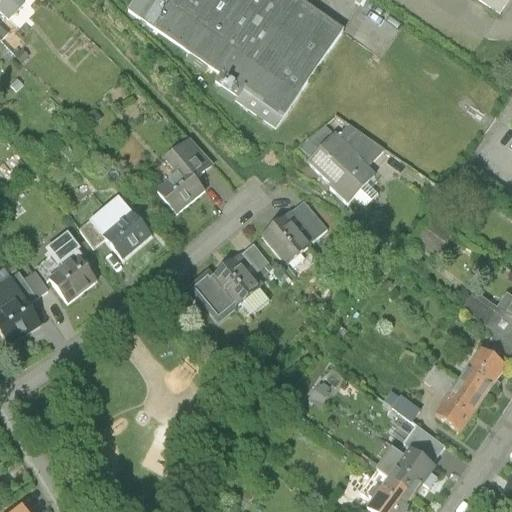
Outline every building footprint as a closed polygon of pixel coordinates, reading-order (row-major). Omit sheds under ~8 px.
[(0,0),(0,23),(8,31),(36,0),(0,0)] [(138,0),(127,16),(220,80),(214,88),(237,102),(234,105),(275,133),(342,34),(292,0),(138,0)] [(474,0),(498,16),(510,0),(474,0)] [(342,123),(304,164),(344,204),(349,198),(360,209),(377,194),(364,182),(383,152),(342,123)] [(140,176),(176,217),(205,191),(169,151),(140,176)] [(89,228),(123,264),(156,233),(121,197),(89,228)] [(411,248),(437,264),(456,235),(430,219),(411,248)] [(308,258),(273,221),(243,250),(278,287),(308,258)] [(37,269),(67,306),(98,282),(68,244),(37,269)] [(263,292),(229,256),(195,288),(229,324),(263,292)] [(29,275),(0,295),(0,324),(17,347),(59,316),(29,275)] [(511,347),(511,321),(507,317),(496,310),(476,295),(463,312),(511,347)] [(511,309),(511,298),(507,295),(496,310),(507,317),(511,309)] [(458,385),(484,404),(508,370),(482,351),(458,385)] [(435,417),(461,436),(484,404),(458,385),(435,417)] [(391,426),(410,440),(427,417),(401,399),(400,401),(392,395),(385,405),(392,410),(392,411),(398,416),(391,426)] [(377,475),(415,501),(437,471),(399,444),(377,475)] [(356,505),(365,511),(407,511),(415,501),(377,475),(356,505)]
